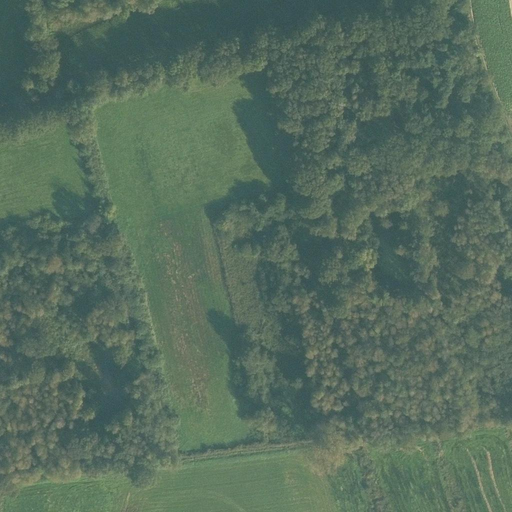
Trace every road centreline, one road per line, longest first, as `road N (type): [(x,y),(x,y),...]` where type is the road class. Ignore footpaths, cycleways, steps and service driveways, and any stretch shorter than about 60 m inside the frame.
road 1 (track): [(395,0),(0,112)]
road 2 (track): [(339,18),(344,40),(333,43),(334,61),(358,150),(376,154),(387,141),(359,42)]
